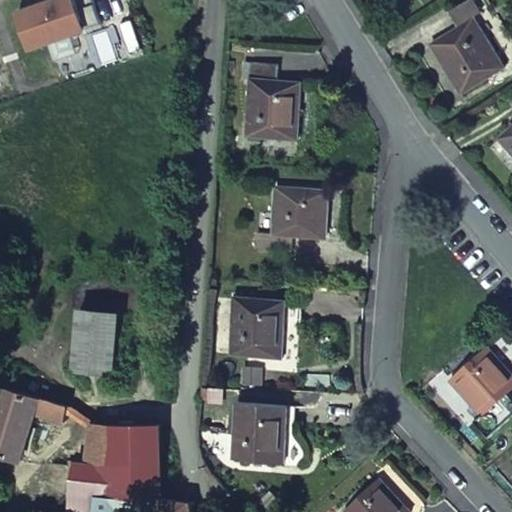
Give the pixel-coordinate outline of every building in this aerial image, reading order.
[(501,70),(471,19),(479,15),(472,2),(447,16),(455,29),(427,46),(457,96),(501,70)] [(299,89),(276,87),(278,70),(252,67),(246,143),(295,148),(299,89)] [(511,104),(510,107),(511,109),(511,125),(495,141),(511,159),(511,104)] [(290,240),(324,243),(327,196),(270,192),(266,238),(257,237),(256,253),(288,256),(290,240)] [(249,361),(281,363),(286,307),(237,302),(232,359),(224,359),(223,372),(248,374),(249,361)] [(82,311),(75,372),(115,375),(122,314),(82,311)] [(505,419),(496,408),(511,393),(511,375),(490,350),(451,385),(483,419),(476,426),(485,436),(505,419)] [(0,455),(16,461),(36,411),(48,415),(66,420),(71,406),(5,388),(0,400),(0,455)] [(285,466),(289,411),(240,407),(236,463),(285,466)] [(90,495),(159,501),(161,498),(163,425),(140,425),(118,426),(95,423),(84,465),(75,463),(68,494),(90,495)] [(412,511),(415,509),(385,476),(345,511),(412,511)] [(64,511),(68,511),(85,511),(90,495),(68,494),(64,511)] [(191,511),(190,504),(175,501),(161,498),(159,501),(90,495),(85,511),(191,511)]
